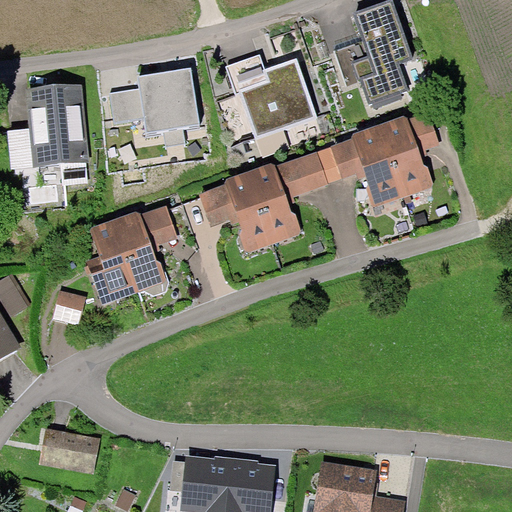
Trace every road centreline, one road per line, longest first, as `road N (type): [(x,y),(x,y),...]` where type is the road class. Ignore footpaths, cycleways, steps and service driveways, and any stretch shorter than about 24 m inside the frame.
road 1 (residential): [(73,374),(101,406),(164,433),(511,456)]
road 2 (residential): [(73,374),(201,315),(475,230)]
road 3 (residential): [(0,66),(215,35)]
road 4 (track): [(207,0),(215,35),(316,0)]
